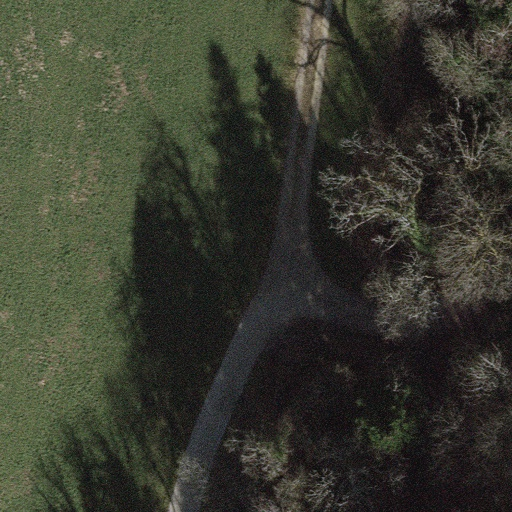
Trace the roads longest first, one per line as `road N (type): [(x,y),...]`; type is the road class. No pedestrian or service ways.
road 1 (track): [(279,278),(294,222),(323,0)]
road 2 (track): [(511,259),(488,287),(436,318),(371,312),(279,278)]
road 3 (track): [(184,511),(207,437),(279,278)]
road 4 (track): [(411,511),(436,318)]
